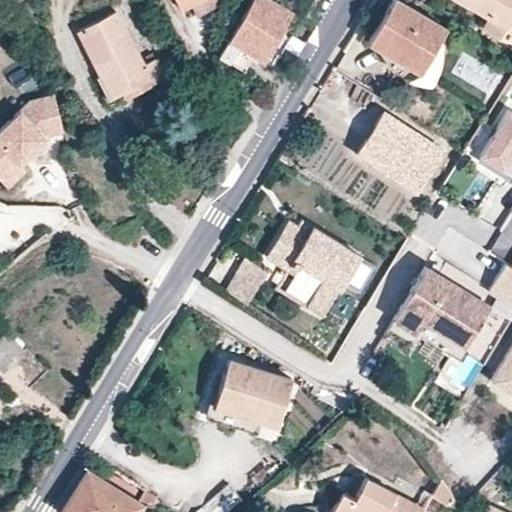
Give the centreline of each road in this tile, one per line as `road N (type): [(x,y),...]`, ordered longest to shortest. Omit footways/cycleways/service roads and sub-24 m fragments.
road 1 (tertiary): [(354,0),(246,179),(129,346),(35,511)]
road 2 (track): [(175,283),(63,224),(0,279)]
road 3 (unknown): [(81,437),(174,481),(212,466),(211,439)]
